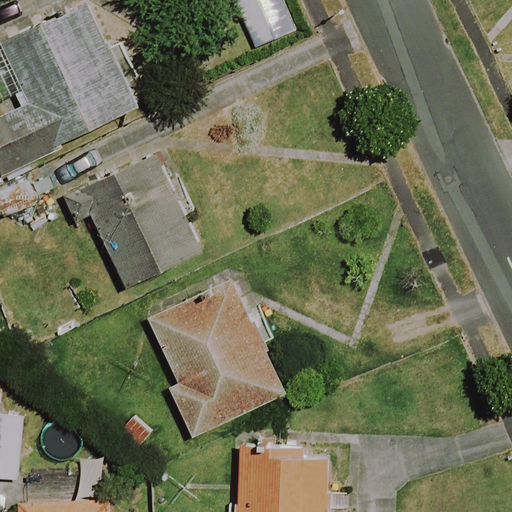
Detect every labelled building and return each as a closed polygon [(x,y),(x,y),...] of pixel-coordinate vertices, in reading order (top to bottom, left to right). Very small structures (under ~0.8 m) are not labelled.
[(85,0),(6,0),(0,3),(0,108),(4,116),(0,118),(0,171),(3,177),(138,109),(85,0)] [(204,253),(160,157),(82,193),(125,288),(204,253)] [(287,396),(236,280),(149,319),(178,384),(170,387),(192,438),(287,396)] [(24,417),(0,414),(0,480),(17,482),(24,417)] [(331,511),(335,455),(243,449),(239,511),(331,511)] [(113,511),(114,510),(99,509),(101,480),(74,478),(72,507),(24,504),(23,511),(113,511)]
